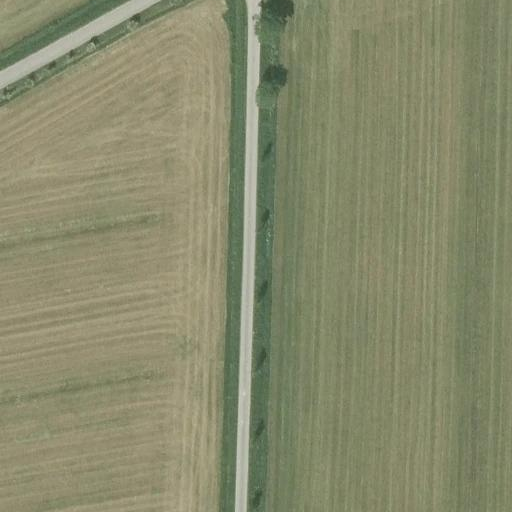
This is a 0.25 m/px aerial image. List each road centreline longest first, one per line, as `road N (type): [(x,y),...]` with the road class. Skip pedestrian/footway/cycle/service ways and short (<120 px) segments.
road 1 (unclassified): [(239,511),(254,0)]
road 2 (unclassified): [(149,0),(0,80)]
